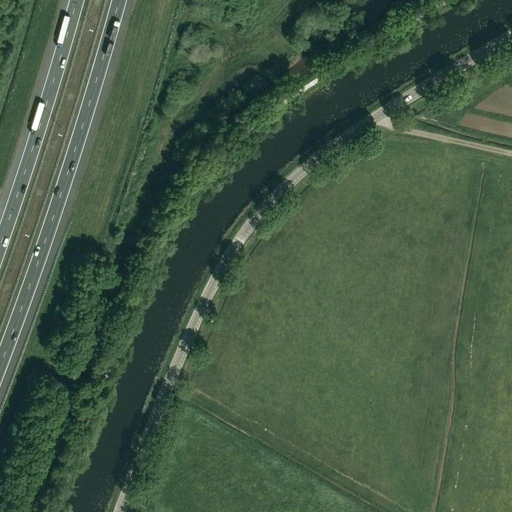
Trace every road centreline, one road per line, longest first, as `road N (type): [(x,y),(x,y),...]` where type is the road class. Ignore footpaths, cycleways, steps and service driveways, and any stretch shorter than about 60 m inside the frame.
road 1 (tertiary): [(119,511),(195,320),(252,221),(330,146),(511,34)]
road 2 (motorway): [(0,369),(119,0)]
road 3 (motorway): [(74,0),(0,240)]
